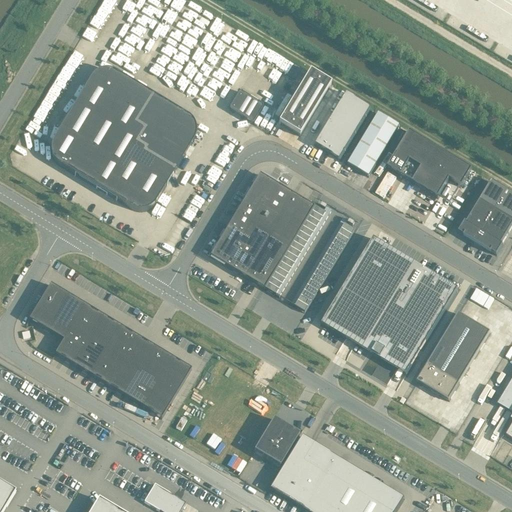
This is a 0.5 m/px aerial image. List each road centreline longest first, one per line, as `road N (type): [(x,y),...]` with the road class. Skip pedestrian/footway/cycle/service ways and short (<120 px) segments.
road 1 (unclassified): [(164,291),(238,168),(266,150),(511,293)]
road 2 (unclassified): [(164,291),(511,500)]
road 3 (unclassified): [(0,347),(271,511)]
road 4 (unclassified): [(71,0),(0,116)]
road 5 (unclassified): [(61,228),(0,334)]
road 6 (unclassified): [(61,228),(164,291)]
